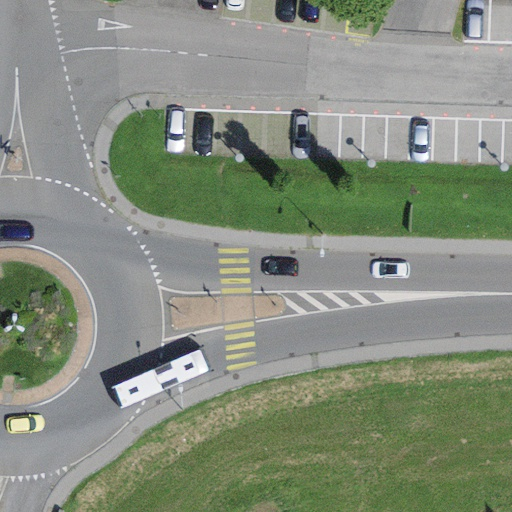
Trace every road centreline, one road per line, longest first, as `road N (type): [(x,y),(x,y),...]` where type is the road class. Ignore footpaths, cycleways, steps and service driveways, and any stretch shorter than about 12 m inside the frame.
road 1 (primary): [(98,394),(240,345),(511,301)]
road 2 (primary): [(511,291),(232,272),(95,251)]
road 3 (residential): [(66,226),(12,49)]
road 4 (primary): [(98,394),(116,361),(122,323),(115,285),(95,251)]
